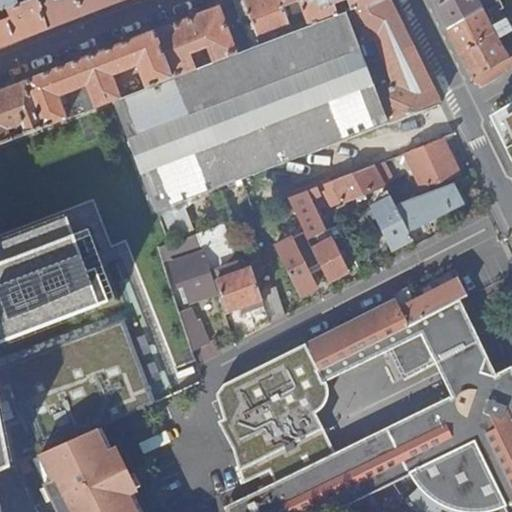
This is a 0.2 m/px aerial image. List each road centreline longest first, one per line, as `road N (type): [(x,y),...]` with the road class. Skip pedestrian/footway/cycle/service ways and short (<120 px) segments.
road 1 (residential): [(511,227),(215,371)]
road 2 (residential): [(0,71),(182,0)]
road 3 (residential): [(414,0),(467,108)]
